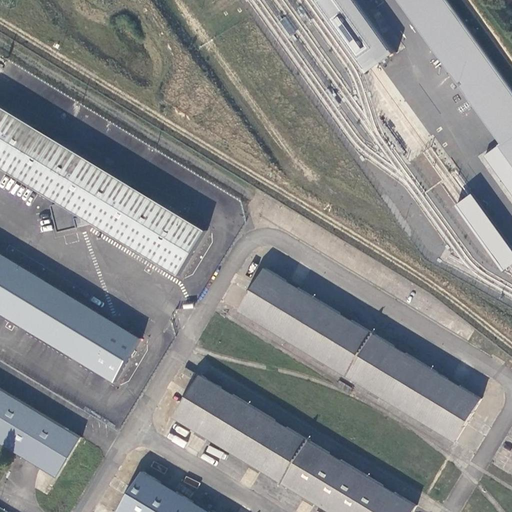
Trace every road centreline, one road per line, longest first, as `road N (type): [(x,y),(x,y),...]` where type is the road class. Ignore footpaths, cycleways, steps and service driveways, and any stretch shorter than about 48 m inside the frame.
road 1 (track): [(0,20),(444,296),(511,349)]
road 2 (track): [(172,0),(288,148),(345,200)]
